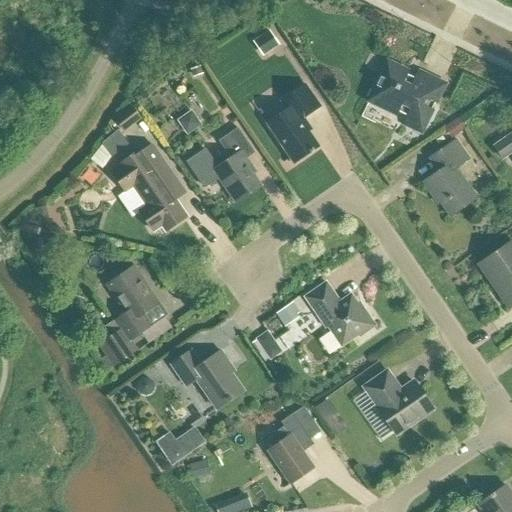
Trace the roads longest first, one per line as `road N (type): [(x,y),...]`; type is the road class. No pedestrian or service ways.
road 1 (residential): [(511,422),(370,211),(351,199),(328,203),(263,252),(253,281)]
road 2 (unclassified): [(135,0),(74,112),(0,190)]
road 3 (residential): [(385,511),(511,422)]
